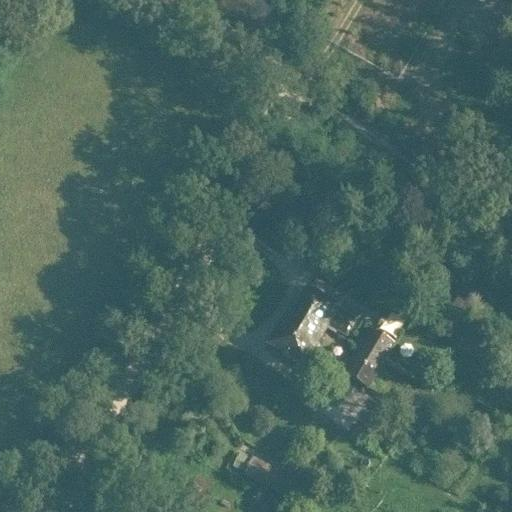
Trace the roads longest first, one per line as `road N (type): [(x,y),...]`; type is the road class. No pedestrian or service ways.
road 1 (track): [(286,97),(280,133),(55,511)]
road 2 (track): [(292,269),(251,351),(358,428)]
road 3 (track): [(358,312),(215,216)]
road 4 (track): [(286,97),(275,69),(250,46),(178,0)]
road 5 (track): [(363,0),(323,66),(286,97)]
